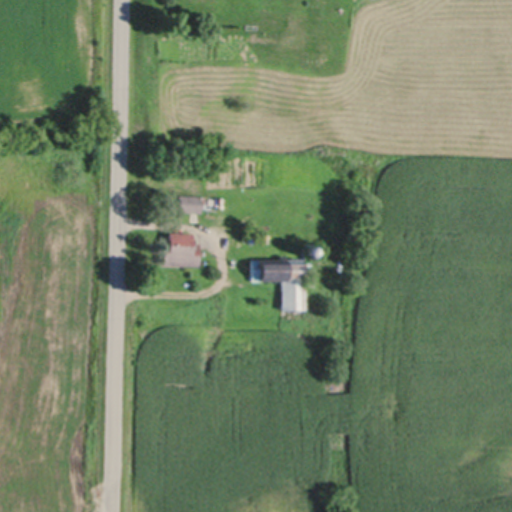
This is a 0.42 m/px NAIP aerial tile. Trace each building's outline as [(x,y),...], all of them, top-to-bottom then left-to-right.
[(201,195),(200,213),(178,212),(179,194),(201,195)] [(250,232),(251,233),(252,233),(253,234),(254,235),(254,236),(254,237),(254,238),(254,239),(253,240),(252,240),(251,241),(250,241),(249,241),(248,241),(248,240),(247,240),(246,239),(246,238),(246,237),(246,236),(246,235),(247,234),(248,233),(249,233),(250,232)] [(191,234),(191,243),(198,243),(198,267),(161,266),(162,242),(167,242),(167,233),(191,234)] [(307,243),(308,243),(309,244),(310,245),(311,245),(311,246),(312,247),(312,248),(312,249),(312,250),(312,251),(312,252),(311,252),(310,253),(309,254),(308,254),(307,254),(306,254),(305,254),(304,254),(303,253),(302,252),(301,251),(301,250),(301,249),(301,248),(301,247),(302,246),(302,245),(303,245),(304,244),(305,244),(306,243),(307,243)] [(300,257),(300,259),(300,280),(304,280),(304,308),(300,308),(280,308),(280,280),(257,280),(257,259),(284,259),(284,257),(300,257)]
